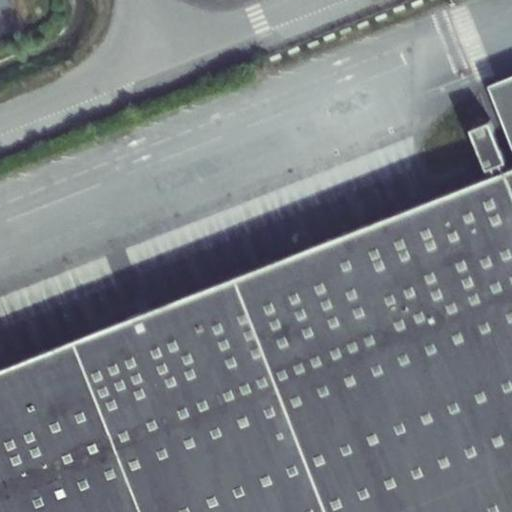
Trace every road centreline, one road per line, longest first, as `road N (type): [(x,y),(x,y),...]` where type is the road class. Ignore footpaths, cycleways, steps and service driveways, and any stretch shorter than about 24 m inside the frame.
road 1 (unclassified): [(313,0),(150,64)]
road 2 (unclassified): [(150,64),(0,122)]
